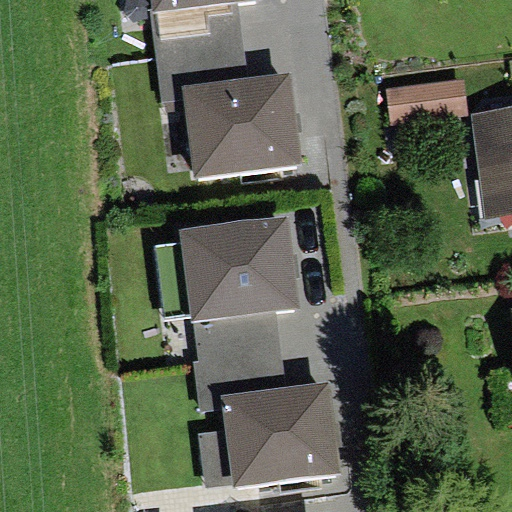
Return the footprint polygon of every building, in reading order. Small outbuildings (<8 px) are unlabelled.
[(262,0),(152,0),(155,21),(240,10),(264,7),(262,0)] [(250,86),(240,10),(155,21),(151,22),(160,107),(185,105),(184,95),(250,86)] [(250,86),(184,95),(185,105),(196,187),(303,174),(291,81),(250,86)] [(387,92),(391,129),(468,120),(464,83),(387,92)] [(511,114),(472,120),(485,224),(511,220),(511,114)] [(290,224),(180,237),(181,249),(153,252),(162,324),(192,321),(194,331),(279,321),(301,318),(290,224)] [(287,394),(279,321),(194,331),(198,365),(194,366),(201,418),(222,415),(220,403),(287,394)] [(287,394),(220,403),(222,415),(224,434),(197,437),(204,493),(234,490),(235,497),(344,484),(332,389),(287,394)]
